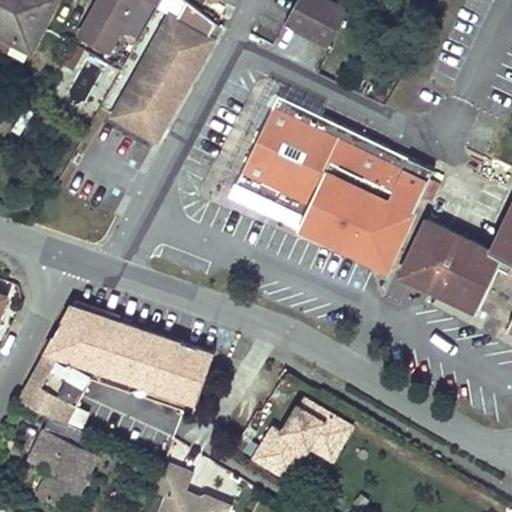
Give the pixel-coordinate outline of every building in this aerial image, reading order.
[(30,49),(55,0),(0,0),(0,39),(3,34),(5,30),(13,34),(11,38),(30,49)] [(158,0),(96,0),(77,33),(107,50),(135,0),(144,0),(155,6),(158,0)] [(349,10),(330,0),(297,0),(286,21),(329,45),(349,10)] [(219,39),(167,11),(109,117),(159,145),(219,39)] [(433,169),(278,96),(236,182),(305,214),(390,255),(420,196),(429,200),(439,181),(429,176),(433,169)] [(511,258),(511,206),(510,210),(492,248),(503,254),(511,258)] [(305,214),(300,225),(385,265),(390,255),(305,214)] [(427,218),(406,262),(472,294),(492,248),(427,218)] [(472,294),(406,262),(401,273),(477,309),(499,265),(503,254),(492,248),(472,294)] [(511,258),(503,254),(499,265),(511,271),(511,258)] [(67,309),(66,311),(120,330),(123,320),(73,303),(67,309)] [(120,330),(66,311),(59,319),(19,400),(68,421),(89,375),(192,412),(209,361),(164,345),(120,330)] [(167,336),(123,320),(120,330),(164,345),(167,336)] [(212,351),(167,336),(164,345),(209,361),(212,351)] [(330,411),(305,395),(300,403),(325,419),(330,411)] [(275,423),(255,455),(290,477),(311,444),(329,456),(334,448),(338,450),(353,425),(330,411),(325,419),(300,403),(284,428),(275,423)] [(43,474),(35,491),(71,508),(88,474),(97,454),(43,429),(28,459),(46,468),(53,471),(49,478),(43,474)] [(334,448),(329,456),(333,458),(338,450),(334,448)] [(166,495),(158,511),(226,511),(211,506),(207,495),(194,499),(184,495),(187,488),(193,473),(163,461),(151,489),(166,495)] [(46,468),(43,474),(49,478),(53,471),(46,468)] [(207,495),(211,506),(226,511),(228,511),(231,506),(207,495)]
